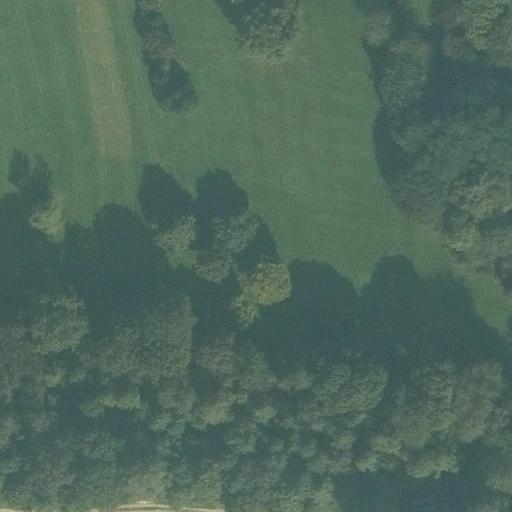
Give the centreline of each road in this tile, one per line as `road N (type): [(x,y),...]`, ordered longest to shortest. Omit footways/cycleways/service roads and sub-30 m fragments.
road 1 (track): [(0,303),(104,302),(511,386)]
road 2 (track): [(134,511),(263,511)]
